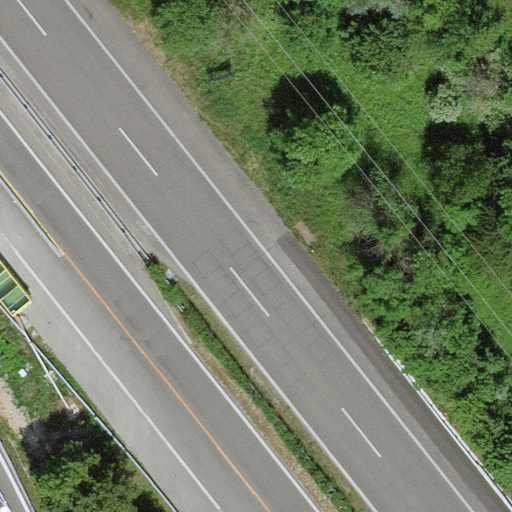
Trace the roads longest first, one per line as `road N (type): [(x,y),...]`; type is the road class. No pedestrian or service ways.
road 1 (motorway): [(426,511),(19,0)]
road 2 (motorway): [(0,169),(268,511)]
